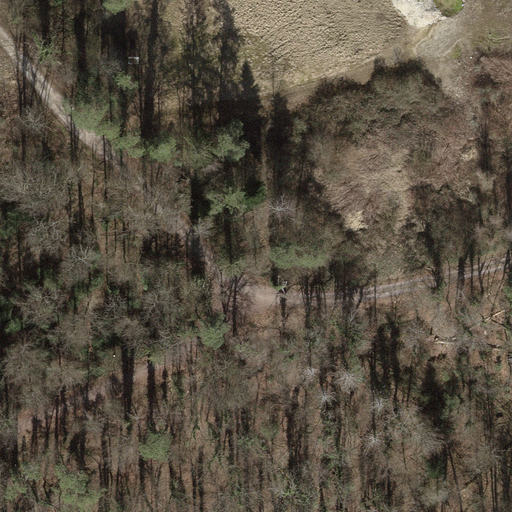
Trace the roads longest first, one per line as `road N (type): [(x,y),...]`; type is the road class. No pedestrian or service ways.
road 1 (track): [(0,438),(150,370),(265,299),(374,292),(511,262)]
road 2 (track): [(265,299),(220,267),(81,131),(0,32)]
road 3 (track): [(81,131),(206,114),(327,85),(431,36)]
